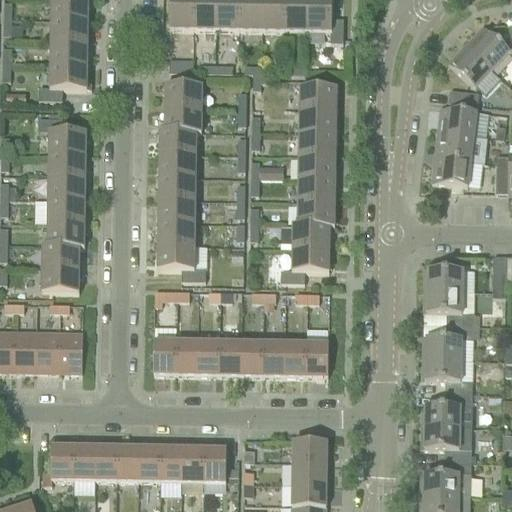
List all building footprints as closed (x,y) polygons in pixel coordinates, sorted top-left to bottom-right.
[(192,36),(192,0),(169,0),(169,36),(192,36)] [(215,37),(216,0),(192,0),(192,36),(215,37)] [(239,37),(239,0),(225,0),(216,0),(215,37),(239,37)] [(262,38),(262,1),(239,0),(239,37),(262,38)] [(285,38),(285,1),(262,1),(262,38),(285,38)] [(308,38),(308,1),(285,1),(285,38),(308,38)] [(331,26),(332,2),(308,1),(308,38),(330,39),(330,50),(342,50),(343,26),(331,26)] [(87,27),(88,4),(50,3),(50,26),(87,27)] [(11,26),(12,9),(3,9),(3,26),(11,26)] [(11,43),(11,26),(3,26),(3,42),(11,43)] [(87,50),(87,27),(50,26),(49,50),(87,50)] [(511,32),(494,32),(488,38),(482,33),(465,51),(491,76),(508,58),(511,57),(511,32)] [(87,73),(87,50),(49,50),(49,73),(87,73)] [(473,95),(491,76),(465,51),(448,70),(473,95)] [(10,72),(11,55),(2,55),(2,72),(10,72)] [(192,79),(193,66),(169,66),(168,79),(192,79)] [(215,80),(215,71),(199,71),(199,80),(215,80)] [(232,80),(232,71),(215,71),(215,80),(232,80)] [(10,89),(10,72),(2,72),(2,88),(10,89)] [(244,81),(252,81),(260,81),(260,72),(244,73),(244,81)] [(86,97),(87,73),(49,73),(48,94),(38,94),(38,108),(62,108),(62,96),(86,97)] [(289,73),(289,81),(306,82),(306,73),(289,73)] [(202,92),(185,92),(165,91),(164,114),(202,115),(202,92)] [(336,94),(316,94),(298,93),(298,117),(336,117),(336,94)] [(476,113),(478,100),(449,97),(447,109),(476,113)] [(246,116),(246,100),(238,99),(238,116),(246,116)] [(201,137),(202,115),(164,114),(164,137),(201,137)] [(473,144),(476,118),(440,114),(437,140),(473,144)] [(245,133),(246,116),(238,116),(237,133),(245,133)] [(335,141),(336,117),(298,117),(297,140),(335,141)] [(259,141),(259,122),(251,122),(251,140),(259,141)] [(61,126),(41,126),(37,126),(37,138),(49,138),(48,161),(85,161),(86,138),(61,138),(61,126)] [(497,134),(495,146),(503,147),(505,135),(497,134)] [(201,137),(164,137),(159,137),(159,160),(196,161),(197,139),(201,140),(201,137)] [(259,155),(259,141),(251,140),(251,155),(259,155)] [(335,164),(335,141),(297,140),(297,163),(335,164)] [(437,140),(434,164),(470,169),(482,170),(484,145),(473,144),(437,140)] [(9,161),(9,144),(1,144),(1,160),(9,161)] [(244,162),(245,145),(237,145),(236,161),(244,162)] [(8,177),(9,161),(1,160),(0,177),(8,177)] [(196,184),(196,161),(159,160),(158,183),(196,184)] [(85,185),(85,161),(48,161),(48,184),(85,185)] [(244,178),(244,162),(236,161),(236,178),(244,178)] [(335,187),(335,164),(297,163),(297,187),(335,187)] [(508,171),(508,163),(495,163),(495,171),(508,171)] [(467,194),(470,169),(434,164),(431,189),(467,194)] [(258,172),(258,168),(250,168),(250,185),(258,185),(258,172)] [(507,200),(508,171),(495,171),(495,200),(507,200)] [(258,172),(258,185),(270,185),(270,173),(258,172)] [(195,207),(196,184),(158,183),(158,206),(195,207)] [(84,208),(85,185),(48,184),(47,207),(84,208)] [(257,202),(258,185),(250,185),(249,202),(257,202)] [(334,210),(335,187),(297,187),(296,210),(334,210)] [(7,195),(7,190),(0,189),(0,205),(8,206),(8,195),(7,195)] [(245,208),(245,192),(237,191),(237,208),(245,208)] [(195,230),(195,207),(158,206),(157,230),(195,230)] [(84,231),(84,208),(47,207),(47,230),(84,231)] [(244,225),(245,208),(237,208),(236,225),(244,225)] [(334,234),(334,210),(296,210),(296,230),(290,230),(290,233),(329,234),(334,234)] [(258,232),(258,215),(250,215),(249,232),(258,232)] [(84,254),(84,231),(47,230),(47,251),(42,251),(42,253),(79,254),(84,254)] [(195,254),(195,230),(157,230),(157,253),(195,254)] [(235,247),(243,247),(243,231),(235,231),(235,247)] [(257,248),(258,232),(249,232),(249,248),(257,248)] [(329,256),(329,234),(290,233),(290,256),(329,256)] [(79,277),(79,254),(42,253),(42,276),(79,277)] [(194,277),(195,254),(157,253),(157,276),(181,277),(181,288),(204,289),(204,277),(194,277)] [(328,279),(329,256),(290,256),(289,277),(280,276),(280,290),(304,290),(304,279),(328,279)] [(492,263),(491,305),(504,305),(505,289),(506,263),(492,263)] [(461,298),(462,276),(423,275),(423,298),(461,298)] [(78,300),(79,277),(42,276),(41,299),(78,300)] [(176,307),(176,298),(154,298),(154,313),(161,313),(161,307),(176,307)] [(189,307),(189,298),(176,298),(176,307),(189,307)] [(461,319),(461,298),(423,298),(422,320),(446,320),(445,332),(473,333),(473,320),(461,319)] [(219,310),(219,300),(208,300),(208,310),(219,310)] [(242,310),(242,300),(219,300),(219,310),(242,310)] [(263,310),(263,300),(251,300),(251,309),(263,310)] [(275,310),(275,300),(263,300),(263,310),(275,310)] [(306,310),(306,300),(294,300),(294,310),(306,310)] [(318,310),(318,301),(306,300),(306,310),(318,310)] [(13,318),(14,310),(3,310),(3,318),(13,318)] [(24,319),(24,311),(14,310),(13,318),(24,319)] [(49,319),(59,319),(59,311),(49,311),(49,319)] [(59,319),(69,319),(69,311),(59,311),(59,319)] [(472,346),(473,333),(445,332),(445,344),(422,343),(421,366),(460,366),(460,346),(472,346)] [(308,346),(327,346),(327,334),(307,335),(308,346)] [(0,378),(12,379),(13,339),(0,338),(0,378)] [(35,379),(36,340),(13,339),(12,379),(35,379)] [(58,379),(59,340),(36,340),(35,379),(58,379)] [(81,380),(82,340),(59,340),(58,379),(81,380)] [(175,381),(175,348),(154,348),(153,381),(175,381)] [(196,382),(197,348),(175,348),(175,381),(196,382)] [(218,382),(219,349),(197,348),(196,382),(218,382)] [(240,382),(240,349),(219,349),(218,382),(240,382)] [(262,383),(262,349),(240,349),(240,382),(262,383)] [(283,383),(284,350),(262,349),(262,383),(283,383)] [(305,384),(306,350),(284,350),(283,383),(305,384)] [(328,350),(327,350),(306,350),(305,384),(327,384),(328,350)] [(460,387),(460,366),(421,366),(421,388),(444,389),(444,400),(471,401),(472,387),(460,387)] [(511,370),(503,370),(503,382),(510,382),(511,379),(511,370)] [(471,435),(471,401),(444,400),(444,412),(421,411),(421,433),(471,435)] [(421,433),(420,456),(443,456),(443,468),(470,469),(471,435),(421,433)] [(326,470),(326,448),(292,448),(292,470),(326,470)] [(73,489),(73,453),(51,453),(51,479),(43,479),(43,492),(51,492),(51,489),(73,489)] [(94,489),(95,454),(73,453),(73,489),(94,489)] [(116,489),(117,454),(95,454),(94,489),(116,489)] [(138,489),(139,454),(117,454),(116,489),(138,489)] [(160,490),(160,455),(139,454),(138,489),(160,490)] [(182,490),(182,455),(160,455),(160,490),(182,490)] [(203,490),(204,455),(182,455),(182,490),(203,490)] [(225,490),(226,456),(204,455),(203,490),(225,490)] [(243,471),(253,471),(253,456),(243,456),(243,471)] [(469,503),(470,469),(443,468),(443,480),(420,479),(419,502),(459,502),(469,503)] [(325,492),(326,470),(292,470),(291,491),(325,492)] [(253,490),(253,478),(243,478),(243,490),(253,490)] [(253,503),(253,490),(243,490),(243,503),(253,503)] [(324,511),(325,492),(291,491),(290,511),(324,511)] [(419,502),(419,511),(458,511),(459,502),(419,502)]
